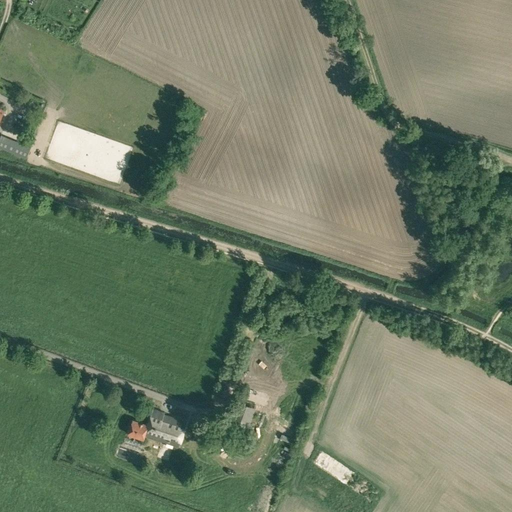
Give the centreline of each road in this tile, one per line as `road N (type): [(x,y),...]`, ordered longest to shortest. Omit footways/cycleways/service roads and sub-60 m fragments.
road 1 (track): [(511,350),(367,291),(0,179)]
road 2 (track): [(511,164),(400,126),(385,113),(347,0)]
road 3 (track): [(367,291),(300,467)]
road 4 (track): [(272,261),(223,401),(203,412)]
